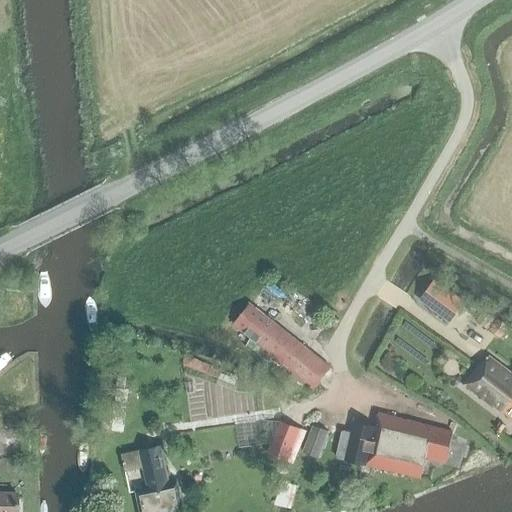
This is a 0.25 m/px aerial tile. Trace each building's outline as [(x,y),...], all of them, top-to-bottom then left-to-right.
[(464,302),(434,280),(420,300),(450,322),(464,302)] [(290,370),(307,348),(249,303),(232,325),(290,370)] [(499,338),(507,327),(497,320),(489,331),(499,338)] [(307,348),(290,370),(313,389),(331,367),(307,348)] [(511,374),(490,358),(481,370),(479,368),(464,387),(476,397),(477,396),(483,401),(483,402),(495,411),(497,409),(511,420),(511,374)] [(453,433),(378,415),(375,428),(354,423),(351,435),(345,434),(339,459),(366,465),(367,467),(422,480),(427,460),(445,465),(453,433)] [(287,462),(300,429),(279,421),(266,454),(287,462)] [(318,458),(328,432),(312,426),(302,452),(318,458)] [(502,436),(507,430),(502,426),(498,432),(502,436)] [(169,485),(162,447),(139,451),(121,455),(125,472),(142,469),(146,490),(135,492),(138,511),(183,511),(178,483),(169,485)] [(0,511),(14,511),(15,491),(0,491),(0,511)]
